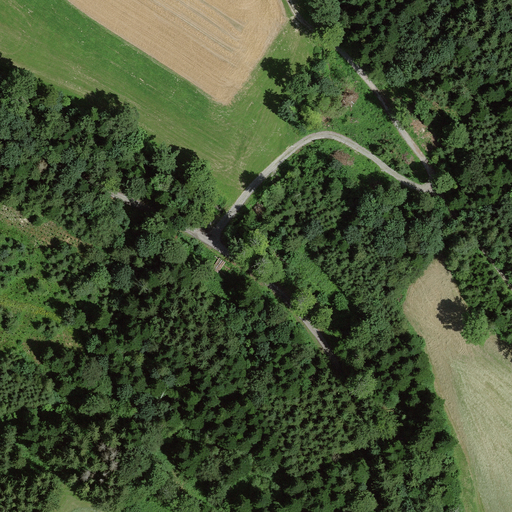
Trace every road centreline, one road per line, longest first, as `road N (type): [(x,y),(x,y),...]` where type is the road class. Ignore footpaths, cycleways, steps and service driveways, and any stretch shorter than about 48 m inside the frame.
road 1 (track): [(0,142),(175,223),(273,288),(330,359),(364,428),(385,511)]
road 2 (track): [(288,0),(298,22),(365,79),(511,288)]
road 3 (track): [(440,189),(407,182),(340,134),(236,261)]
